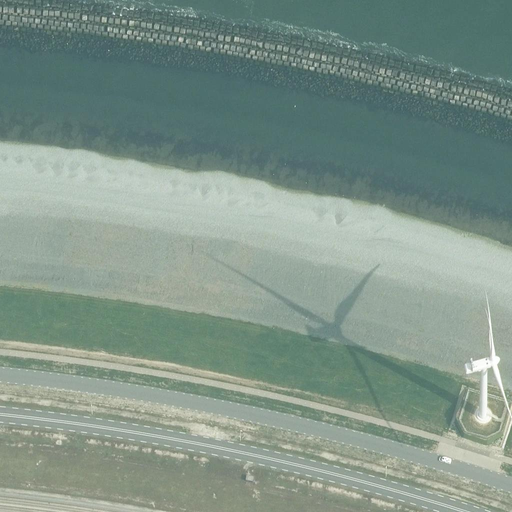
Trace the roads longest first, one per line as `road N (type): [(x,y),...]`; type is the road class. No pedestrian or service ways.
road 1 (unclassified): [(511,484),(287,419),(0,373)]
road 2 (secondary): [(463,511),(250,454),(0,415)]
